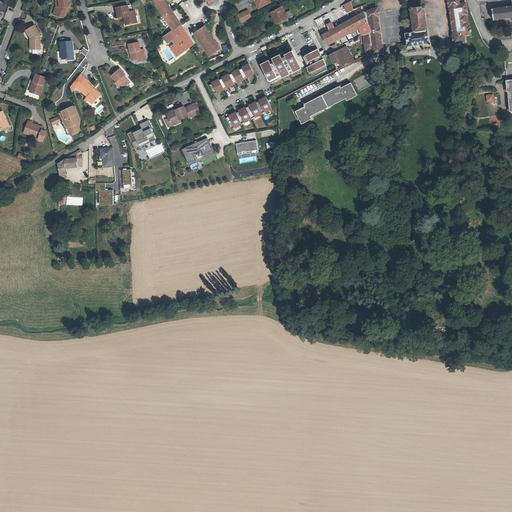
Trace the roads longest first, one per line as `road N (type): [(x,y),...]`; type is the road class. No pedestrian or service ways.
road 1 (residential): [(0,196),(134,108),(239,53)]
road 2 (unknown): [(511,43),(507,73),(463,76),(447,68),(443,54),(397,52),(386,2)]
